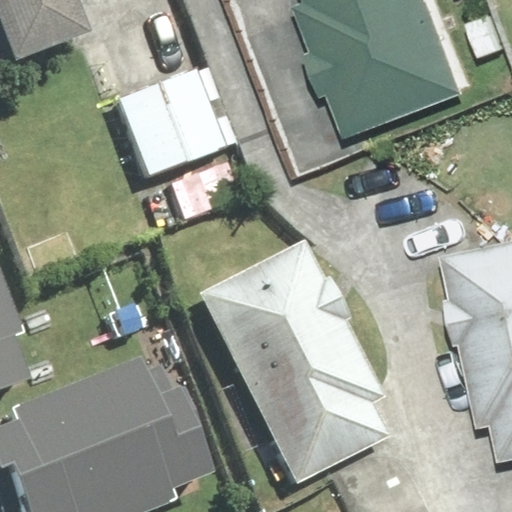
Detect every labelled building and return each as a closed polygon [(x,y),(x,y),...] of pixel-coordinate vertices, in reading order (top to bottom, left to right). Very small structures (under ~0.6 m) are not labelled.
[(0,0),(0,74),(65,51),(46,0),(0,0)] [(305,0),(307,3),(298,6),(315,52),(307,55),(324,102),(332,98),(348,141),(468,97),(431,0),(305,0)] [(185,72),(104,102),(136,187),(217,157),(185,72)] [(225,168),(165,194),(180,230),(241,204),(225,168)] [(511,462),(511,238),(444,253),(453,299),(446,300),(456,346),(463,344),(481,430),(493,427),(501,465),(511,462)] [(293,244),(184,300),(283,494),(378,446),(360,411),(375,404),(293,244)] [(0,333),(0,401),(21,395),(0,333)] [(178,368),(0,438),(0,472),(15,511),(129,511),(222,475),(178,368)]
